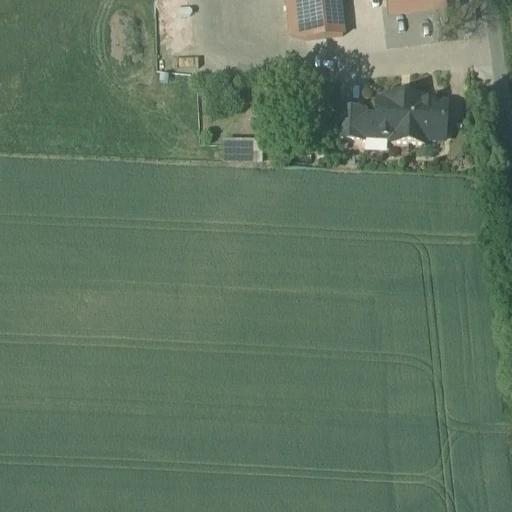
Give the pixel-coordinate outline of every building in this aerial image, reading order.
[(286,0),(291,40),(308,44),(343,40),(338,0),(286,0)] [(427,0),(392,0),(398,50),(435,46),(432,24),(430,24),(427,0)] [(422,102),(387,100),(387,105),(378,104),(377,120),(364,119),(363,141),(391,142),(391,147),(426,149),(426,144),(444,145),(446,108),(422,107),(422,102)] [(364,115),(338,113),(337,143),(363,144),(363,141),(364,119),(364,115)] [(262,150),(224,150),(224,165),(261,166),(262,150)]
